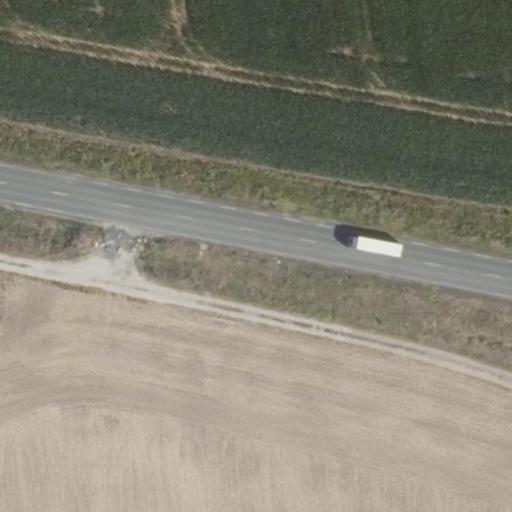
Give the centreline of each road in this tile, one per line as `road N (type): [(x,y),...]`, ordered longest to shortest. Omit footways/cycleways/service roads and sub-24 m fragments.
road 1 (track): [(0,260),(511,376)]
road 2 (tertiary): [(511,277),(0,182)]
